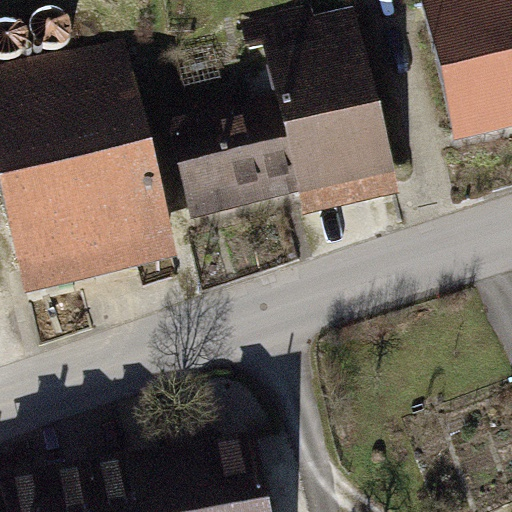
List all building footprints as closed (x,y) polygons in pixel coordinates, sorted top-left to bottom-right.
[(511,0),(430,0),(468,144),(511,132),(511,0)] [(314,204),(318,221),(419,198),(375,9),(274,33),(290,102),(314,204)] [(134,39),(0,71),(0,154),(35,298),(187,261),(134,39)] [(290,102),(178,127),(202,230),(314,204),(290,102)] [(279,511),(263,417),(9,461),(17,511),(279,511)]
